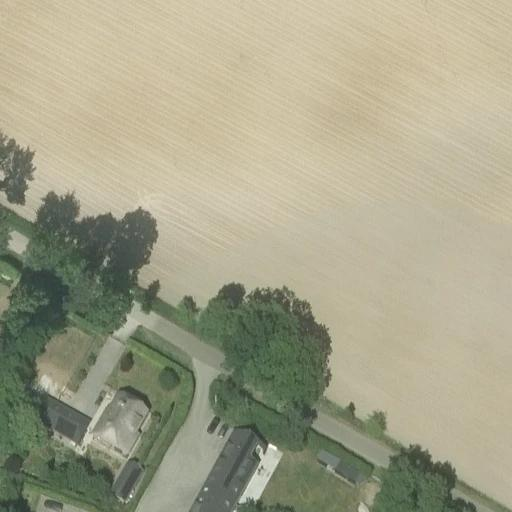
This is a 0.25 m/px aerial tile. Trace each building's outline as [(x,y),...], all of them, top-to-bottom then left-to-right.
[(33,424),(78,449),(90,426),(46,401),(33,424)] [(105,422),(103,420),(92,440),(125,459),(136,439),(134,438),(146,417),(117,401),(105,422)] [(203,491),(235,509),(255,471),(243,465),(253,447),(233,436),(203,491)] [(362,484),(366,473),(324,456),(320,466),(362,484)] [(143,471),(127,465),(113,498),(130,504),(143,471)] [(233,511),(235,509),(203,491),(191,511),(233,511)]
